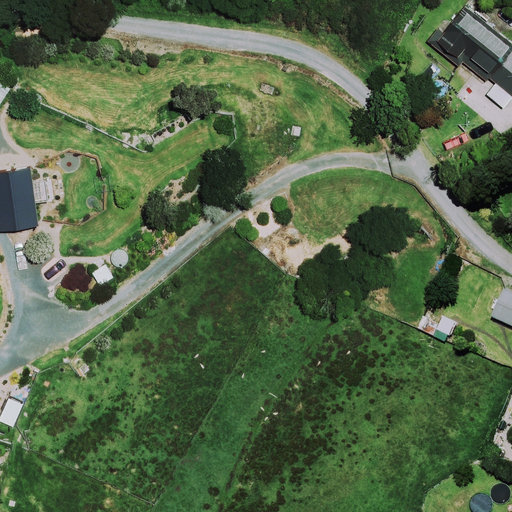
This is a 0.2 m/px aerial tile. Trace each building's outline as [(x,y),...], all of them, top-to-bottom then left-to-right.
[(497,24),(468,2),(433,46),(459,66),(463,61),(486,80),(489,76),(511,93),(511,51),(511,49),(511,31),(499,21),(497,24)] [(0,106),(12,87),(0,80),(0,106)] [(511,293),(507,291),(494,317),(511,325),(511,293)] [(460,325),(445,317),(435,337),(450,344),(460,325)] [(26,403),(11,396),(1,419),(16,425),(26,403)]
